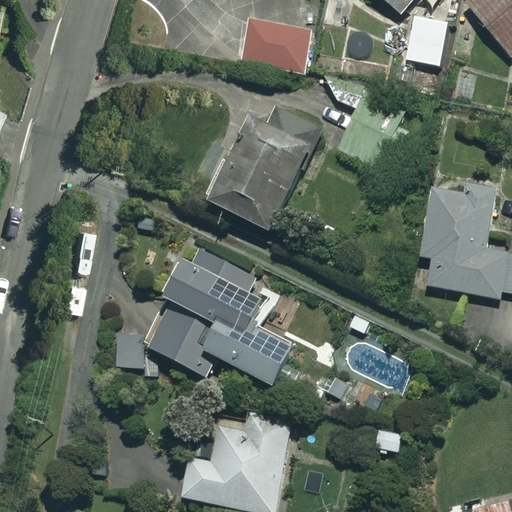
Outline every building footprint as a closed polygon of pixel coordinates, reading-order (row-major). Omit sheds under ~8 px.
[(386,0),(403,14),(415,0),(386,0)] [(511,0),(474,0),(468,5),(511,56),(511,0)] [(451,25),(416,16),(405,59),(441,68),(451,25)] [(313,33),(254,20),(245,60),(304,73),(313,33)] [(367,103),(343,150),(380,169),(404,122),(367,103)] [(283,111),(274,130),(254,120),(237,156),(234,155),(212,202),(274,231),(321,129),(283,111)] [(499,189),(467,184),(465,194),(434,188),(422,257),(435,259),(430,287),(501,299),(503,293),(511,294),(511,253),(488,249),(499,189)] [(296,345),(242,318),(260,283),(200,253),(152,348),(210,377),(220,357),(276,386),(296,345)] [(138,334),(119,334),(120,372),(139,371),(138,334)] [(278,511),(296,424),(252,415),(249,432),(222,427),(215,464),(193,459),(185,498),(251,511),(278,511)] [(403,433),(378,432),(378,453),(403,453),(403,433)]
